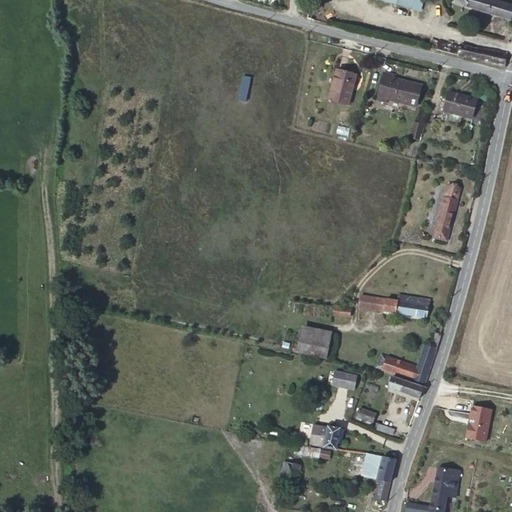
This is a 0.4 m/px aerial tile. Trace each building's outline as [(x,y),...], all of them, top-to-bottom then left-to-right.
[(413,0),(379,0),(378,4),(409,13),(413,0)] [(461,0),(460,7),(467,8),(468,0),(470,0),(486,4),(486,0),(461,0)] [(470,0),(468,0),(467,8),(466,12),(511,25),(511,11),(495,7),(497,3),(488,0),(486,0),(486,4),(470,0)] [(322,10),(311,7),(308,19),(319,21),(322,10)] [(505,67),(509,54),(447,39),(446,42),(431,38),(429,48),(505,67)] [(357,83),(336,77),(329,108),(350,113),(357,83)] [(428,91),(390,80),(385,101),(423,112),(428,91)] [(484,107),(455,99),(447,128),(465,134),(468,123),(479,126),(484,107)] [(429,132),(420,129),(415,147),(423,149),(429,132)] [(447,203),(463,206),(466,193),(449,190),(447,203)] [(438,245),(454,248),(463,206),(447,203),(438,245)] [(434,325),(437,312),(430,311),(431,304),(408,300),(407,308),(391,306),(388,319),(434,325)] [(388,319),(391,306),(363,302),(361,315),(388,319)] [(350,317),(351,308),(334,305),(332,314),(350,317)] [(358,319),(342,316),(341,324),(356,326),(358,319)] [(328,337),(298,332),(295,352),(325,357),(328,337)] [(416,385),(432,342),(423,340),(417,356),(409,353),(403,368),(365,359),(362,373),(416,385)] [(335,396),(340,381),(324,376),(319,391),(335,396)] [(346,383),(340,381),(335,396),(341,398),(346,383)] [(379,396),(392,401),(395,391),(382,386),(379,396)] [(395,391),(392,401),(408,406),(412,396),(395,391)] [(494,407),(469,403),(463,435),(487,440),(494,407)] [(359,405),(354,417),(372,424),(376,413),(359,405)] [(376,421),(374,428),(393,435),(395,428),(376,421)] [(306,453),(310,432),(297,430),(293,450),(306,453)] [(306,453),(327,457),(331,436),(310,432),(306,453)] [(313,458),(287,453),(286,460),(312,465),(313,458)] [(324,460),(313,458),(312,465),(323,467),(324,460)] [(370,488),(367,504),(378,505),(387,468),(370,465),(367,487),(370,488)] [(291,471),(276,467),(272,489),(287,492),(291,471)] [(414,504),(403,506),(402,511),(439,511),(441,498),(450,498),(453,472),(431,470),(428,505),(414,504)]
